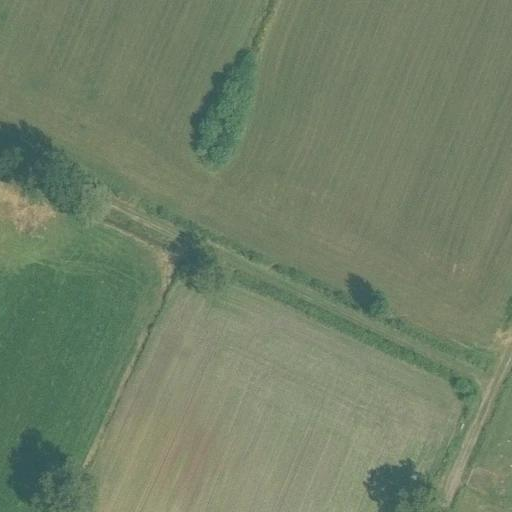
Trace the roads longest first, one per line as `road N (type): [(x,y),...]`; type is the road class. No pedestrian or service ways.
road 1 (track): [(0,155),(494,388)]
road 2 (track): [(442,511),(494,388)]
